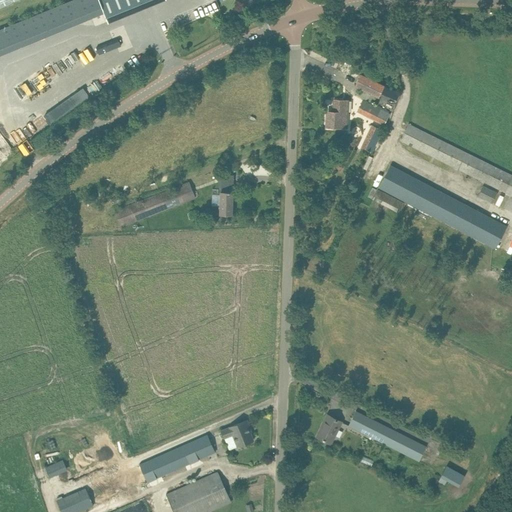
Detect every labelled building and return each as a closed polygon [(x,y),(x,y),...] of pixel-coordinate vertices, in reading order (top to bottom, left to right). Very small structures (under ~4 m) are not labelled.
[(99,0),(104,13),(109,23),(164,0),(99,0)] [(116,33),(104,38),(107,46),(119,41),(116,33)] [(384,86),(360,75),(355,86),(379,97),(384,86)] [(86,86),(46,116),(53,125),(93,95),(86,86)] [(393,98),(396,91),(389,88),(387,95),(393,98)] [(328,112),(327,126),(346,127),(348,101),(339,100),(339,103),(333,102),(333,112),(328,112)] [(384,125),(390,114),(363,100),(357,112),(384,125)] [(511,175),(408,124),(400,140),(511,195),(511,175)] [(382,130),(376,127),(374,131),(376,132),(375,136),(379,138),(382,130)] [(24,155),(33,149),(28,140),(18,145),(24,155)] [(368,155),(362,168),(368,171),(374,158),(368,155)] [(507,226),(390,165),(379,187),(496,248),(507,226)] [(233,183),(234,175),(221,175),(219,214),(232,214),(233,193),(230,193),(231,183),(233,183)] [(189,182),(114,211),(121,227),(195,198),(189,182)] [(497,193),(482,186),(478,195),(492,203),(497,193)] [(399,213),(404,202),(377,189),(372,200),(399,213)] [(419,461),(427,447),(356,410),(348,425),(419,461)] [(336,419),(327,415),(317,436),(331,444),(342,422),(336,419)] [(250,428),(247,420),(229,426),(230,427),(221,430),(224,438),(233,435),(237,446),(253,440),(248,428),(250,428)] [(113,428),(58,452),(83,511),(112,511),(144,498),(113,428)] [(207,435),(141,464),(148,481),(215,452),(207,435)] [(371,466),(373,461),(363,456),(360,461),(371,466)] [(60,461),(45,468),(50,478),(65,471),(60,461)] [(443,484),(446,479),(459,487),(465,476),(446,465),(438,482),(443,484)] [(166,493),(174,511),(207,511),(231,502),(217,472),(208,476),(166,493)] [(74,493),(56,501),(61,511),(77,511),(82,510),(74,493)]
